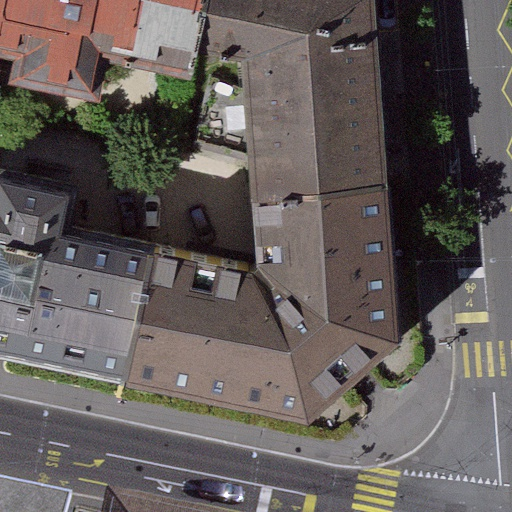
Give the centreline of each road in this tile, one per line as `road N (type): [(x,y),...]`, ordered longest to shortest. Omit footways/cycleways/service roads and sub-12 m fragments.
road 1 (tertiary): [(511,400),(476,0)]
road 2 (tertiary): [(0,445),(318,511)]
